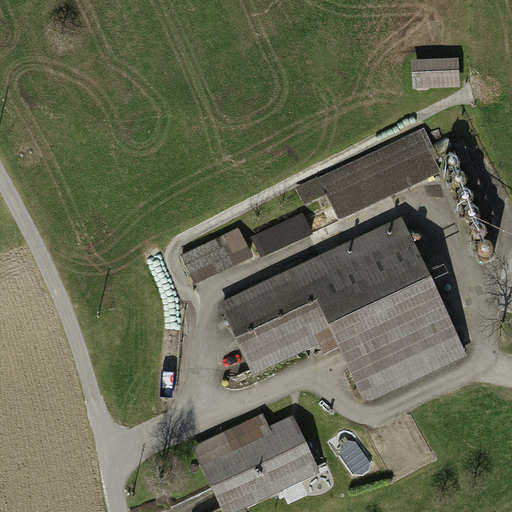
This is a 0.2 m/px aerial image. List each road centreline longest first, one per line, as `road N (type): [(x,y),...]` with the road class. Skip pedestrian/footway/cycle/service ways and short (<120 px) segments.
road 1 (track): [(108,458),(303,377),(354,412),(383,417),(477,370),(488,345),(431,210),(419,206),(199,308)]
road 2 (track): [(199,308),(177,252),(477,98)]
road 3 (track): [(119,511),(61,297),(0,171)]
